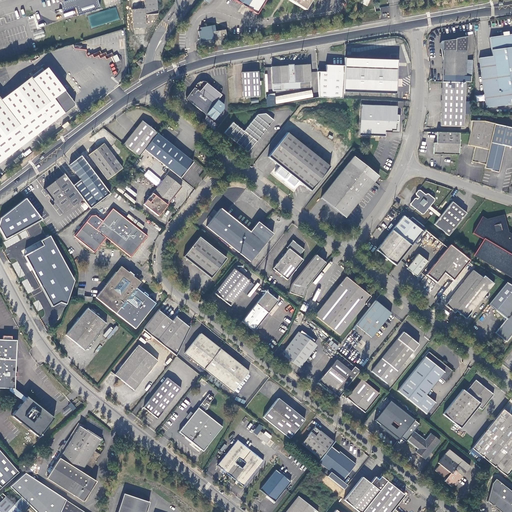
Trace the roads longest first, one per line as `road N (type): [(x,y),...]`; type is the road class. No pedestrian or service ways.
road 1 (unclassified): [(452,511),(173,289),(163,267),(166,241),(230,162)]
road 2 (unclassified): [(238,511),(65,372),(0,269)]
road 3 (tertiary): [(156,82),(236,55),(414,24)]
road 4 (unclassified): [(343,251),(511,385)]
road 5 (tertiary): [(0,195),(156,82)]
road 6 (unclassified): [(230,162),(343,251)]
road 7 (unclassified): [(403,164),(418,109),(414,24)]
